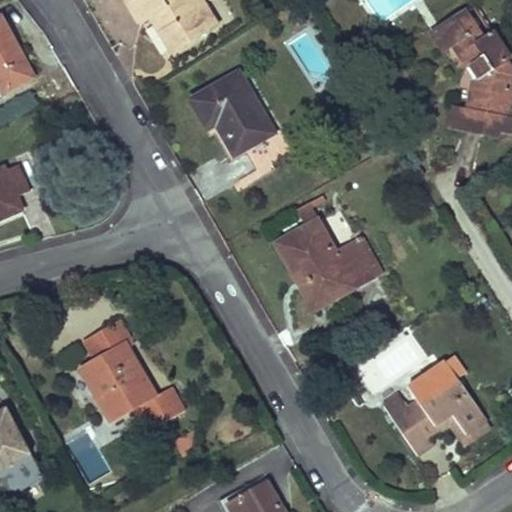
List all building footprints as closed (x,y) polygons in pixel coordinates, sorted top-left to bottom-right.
[(195,0),(127,0),(141,24),(153,18),(158,25),(163,22),(166,28),(161,31),(174,52),(213,29),(195,0)] [(220,25),(205,0),(195,0),(213,29),(220,25)] [(455,44),(471,69),(478,66),(483,75),(477,79),(470,110),(465,109),(461,129),(499,136),(500,129),(511,131),(511,66),(508,61),(511,58),(496,32),(484,39),(468,12),(442,28),(453,45),(455,44)] [(2,17),(0,18),(0,81),(6,92),(35,78),(18,45),(2,17)] [(445,50),(453,45),(442,28),(434,33),(445,50)] [(471,69),(477,79),(483,75),(478,66),(471,69)] [(359,83),(351,70),(338,78),(346,91),(359,83)] [(212,111),(237,154),(245,149),(258,172),(272,164),(293,152),(280,129),(274,133),(241,73),(194,99),(204,116),(212,111)] [(367,95),(359,83),(346,91),(354,104),(367,95)] [(454,128),(461,129),(465,109),(458,108),(454,128)] [(231,157),(237,154),(212,111),(204,116),(210,127),(213,125),(231,157)] [(5,167),(0,169),(0,219),(24,209),(18,195),(32,188),(21,164),(7,170),(5,167)] [(276,171),(272,164),(258,172),(262,179),(276,171)] [(358,279),(362,285),(373,279),(362,260),(372,254),(364,239),(339,252),(322,219),(281,241),(299,273),(308,268),(324,297),(358,279)] [(383,274),(372,254),(362,260),(373,279),(383,274)] [(308,268),(299,273),(318,309),(362,285),(358,279),(324,297),(308,268)] [(99,358),(82,367),(113,422),(139,407),(153,429),(186,411),(173,387),(158,396),(130,347),(127,341),(133,338),(123,319),(97,333),(108,353),(99,358)] [(108,353),(97,333),(88,339),(99,358),(108,353)] [(137,344),(133,338),(127,341),(130,347),(137,344)] [(404,401),(389,411),(418,454),(434,444),(430,438),(426,431),(454,413),(468,432),(487,420),(460,378),(448,361),(428,374),(410,386),(420,401),(409,408),(404,401)] [(389,411),(404,401),(399,393),(384,403),(389,411)] [(0,471),(33,454),(8,408),(0,412),(0,471)] [(426,431),(430,438),(452,424),(465,443),(492,427),(487,420),(468,432),(454,413),(426,431)] [(180,458),(205,443),(196,427),(170,442),(180,458)] [(285,511),(269,484),(232,504),(236,511),(285,511)]
